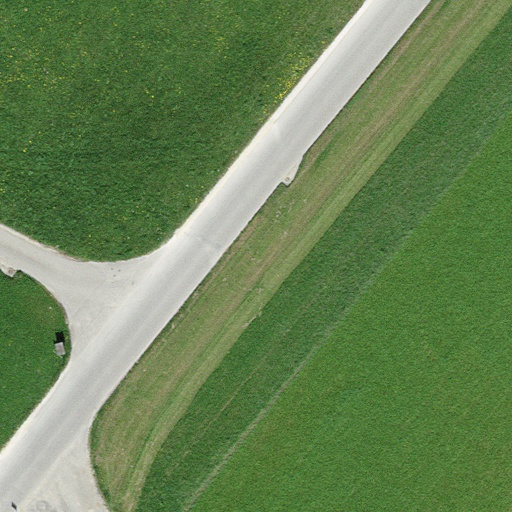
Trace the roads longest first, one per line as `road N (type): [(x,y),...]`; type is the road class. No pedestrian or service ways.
road 1 (tertiary): [(138,322),(405,0)]
road 2 (tertiary): [(0,496),(138,322)]
road 3 (unclassified): [(138,322),(0,252)]
